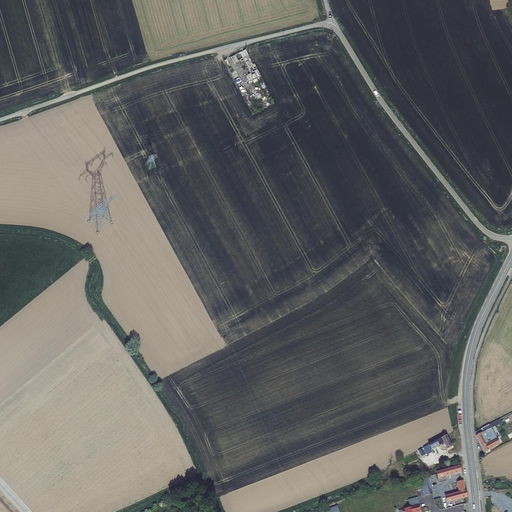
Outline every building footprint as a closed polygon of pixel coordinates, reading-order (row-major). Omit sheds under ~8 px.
[(245,50),(231,58),(234,63),(241,60),(242,62),(244,61),(254,80),(261,76),(255,64),(252,65),(245,50)] [(483,432),(476,436),(484,452),(497,445),(494,440),(497,438),(496,436),(491,438),(492,441),(490,443),(487,444),(484,439),(487,437),(489,437),(487,434),(490,432),(492,431),(489,425),(481,429),(483,432)] [(446,435),(423,447),(425,452),(427,455),(433,452),(431,450),(444,443),(447,449),(452,446),(446,435)] [(462,474),(460,468),(437,474),(439,483),(441,483),(441,480),(462,474)] [(428,482),(420,483),(421,496),(430,495),(428,482)] [(468,498),(464,482),(458,483),(460,492),(456,493),(456,495),(449,497),(445,498),(441,499),(442,505),(468,498)]
